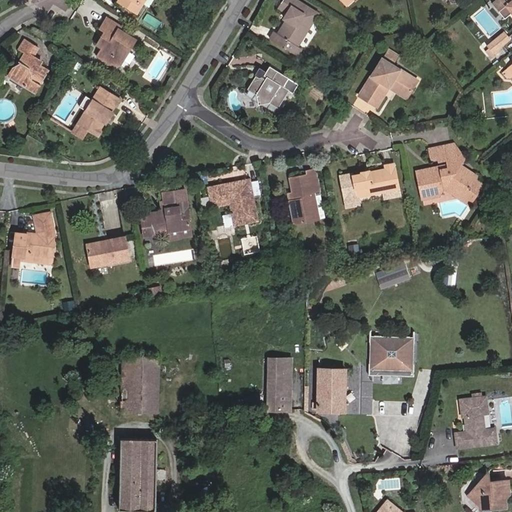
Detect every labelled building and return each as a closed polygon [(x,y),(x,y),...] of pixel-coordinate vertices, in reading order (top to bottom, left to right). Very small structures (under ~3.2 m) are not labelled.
[(113,0),(131,10),(136,0),(113,0)] [(266,35),(292,52),(296,45),(293,42),(311,10),(295,0),(277,0),(274,5),(286,13),(275,30),(271,28),(266,35)] [(511,17),(511,0),(486,0),(493,8),(500,3),(511,17)] [(500,3),(493,8),(499,16),(506,10),(500,3)] [(112,52),(120,57),(130,39),(115,29),(117,26),(103,17),(96,27),(104,32),(103,34),(99,35),(95,42),(100,46),(95,55),(103,60),(107,53),(112,52)] [(487,50),(505,36),(498,28),(481,42),(483,45),(480,48),(483,52),(487,49),(487,50)] [(37,47),(24,40),(19,49),(25,53),(19,63),(20,64),(15,73),(11,71),(6,78),(33,93),(46,71),(40,67),(42,64),(31,57),(37,47)] [(385,80),(403,90),(411,76),(387,62),(392,53),(382,46),(377,57),(376,56),(354,91),(365,97),(376,79),(382,83),(385,80)] [(117,62),(120,57),(112,52),(107,53),(103,60),(109,64),(117,62)] [(511,67),(511,53),(503,61),(510,70),(511,67)] [(275,105),(284,89),(288,91),(294,82),(265,65),(260,74),(258,75),(255,76),(250,75),(244,86),(251,91),(255,102),(265,99),(275,105)] [(372,101),(382,83),(376,79),(365,97),(372,101)] [(401,94),(403,90),(385,80),(382,83),(401,94)] [(105,122),(111,111),(110,110),(114,103),(115,104),(118,99),(97,85),(93,92),(86,104),(75,123),(82,126),(96,135),(101,128),(99,126),(103,121),(105,122)] [(86,104),(93,92),(86,89),(79,100),(86,104)] [(82,126),(75,123),(71,130),(78,134),(82,126)] [(451,136),(433,140),(435,152),(435,155),(444,154),(446,162),(437,164),(436,160),(414,165),(421,197),(439,193),(443,180),(451,179),(461,186),(465,180),(474,186),(479,178),(469,170),(472,166),(457,156),(463,151),(451,136)] [(435,152),(433,140),(426,141),(428,153),(435,152)] [(349,167),(336,169),(342,201),(355,199),(354,191),(380,186),(396,183),(391,157),(382,159),(382,163),(367,165),(367,169),(359,170),(350,169),(349,167)] [(294,194),(287,196),(292,217),(316,212),(310,187),(316,185),(312,163),(303,165),(304,172),(290,175),(292,186),(294,194)] [(246,201),(254,199),(249,175),(207,184),(209,196),(211,203),(211,206),(230,201),(232,211),(233,215),(249,211),(246,201)] [(511,183),(508,178),(500,183),(504,189),(511,184),(511,183)] [(466,197),(474,186),(465,180),(461,186),(451,179),(443,180),(466,197)] [(396,183),(380,186),(382,192),(397,189),(396,183)] [(316,185),(310,187),(316,212),(322,210),(316,185)] [(285,189),(287,196),(294,194),(292,186),(285,189)] [(150,213),(154,235),(169,233),(171,240),(191,237),(185,192),(163,195),(166,210),(150,213)] [(257,217),(254,199),(246,201),(249,211),(233,215),(235,222),(257,217)] [(232,211),(224,213),(226,223),(235,222),(233,215),(232,211)] [(142,237),(154,235),(150,213),(137,215),(142,237)] [(52,259),(54,238),(49,215),(37,218),(41,236),(21,234),(21,241),(13,240),(11,266),(18,267),(19,260),(19,255),(52,259)] [(246,253),(260,250),(257,235),(243,238),(246,253)] [(106,245),(88,249),(91,266),(129,258),(125,237),(105,241),(106,245)] [(87,245),(88,249),(106,245),(105,241),(87,245)] [(52,259),(19,255),(19,260),(51,264),(52,259)] [(406,261),(377,271),(382,287),(412,276),(406,261)] [(160,286),(147,289),(149,299),(162,296),(160,286)] [(73,301),(64,302),(65,311),(75,308),(73,301)] [(415,336),(370,335),(369,374),(414,375),(415,336)] [(160,356),(124,355),(122,410),(157,411),(159,357),(160,356)] [(261,358),(259,408),(290,409),(291,356),(261,356),(261,358)] [(318,366),(318,410),(344,410),(345,367),(318,366)] [(482,389),(460,392),(463,409),(465,408),(466,419),(469,419),(470,424),(467,424),(456,425),(458,440),(497,434),(495,420),(485,421),(482,406),(485,406),(482,389)] [(157,439),(121,439),(118,509),(154,510),(157,439)] [(477,479),(490,477),(488,463),(477,479)] [(507,475),(490,477),(477,479),(470,486),(472,494),(481,502),(487,496),(491,499),(491,503),(505,502),(504,493),(500,493),(500,488),(505,488),(507,484),(507,475)] [(402,511),(401,509),(385,496),(374,511),(402,511)]
